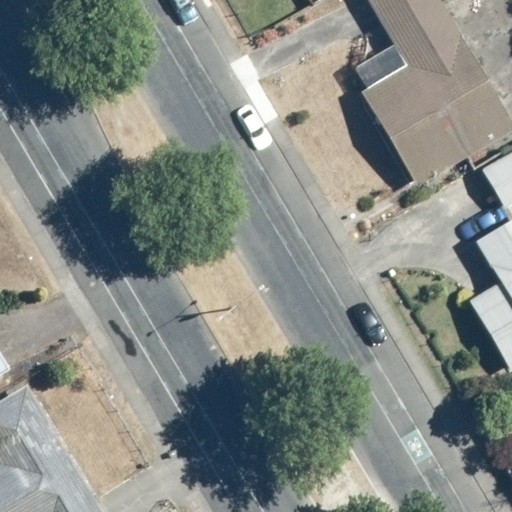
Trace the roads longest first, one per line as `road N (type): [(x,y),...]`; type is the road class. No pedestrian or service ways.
road 1 (secondary): [(114,0),(419,511)]
road 2 (secondary): [(283,511),(0,30)]
